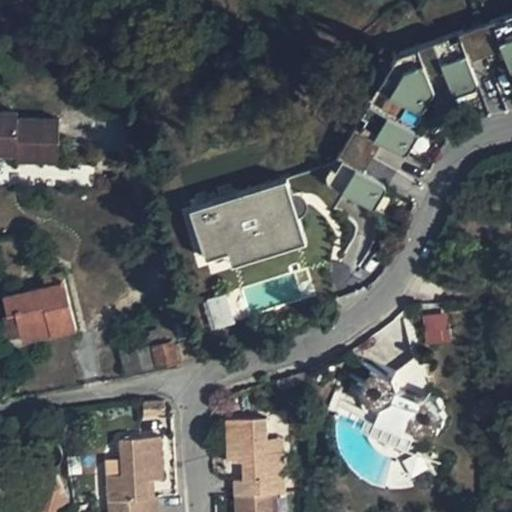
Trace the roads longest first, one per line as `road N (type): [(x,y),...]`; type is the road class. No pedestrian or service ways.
road 1 (residential): [(225,381),(326,343),(364,317),(393,288),(469,149),(511,135)]
road 2 (residential): [(225,381),(0,406)]
road 3 (residential): [(205,511),(200,394),(225,381)]
